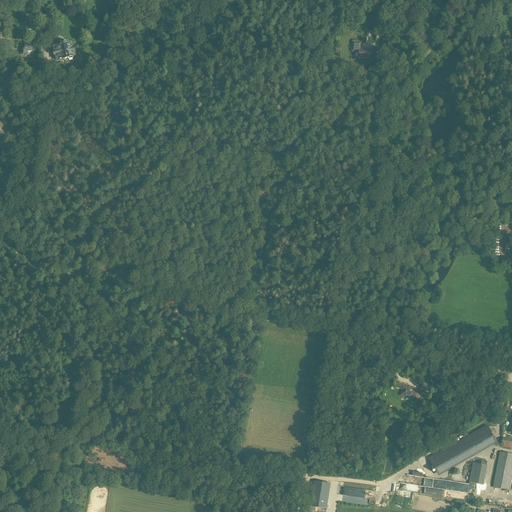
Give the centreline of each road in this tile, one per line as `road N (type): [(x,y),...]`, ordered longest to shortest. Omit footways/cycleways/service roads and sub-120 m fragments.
road 1 (unknown): [(256,309),(272,209),(287,183),(283,159),(259,146),(158,124),(102,163),(84,197),(88,214),(75,261),(82,281)]
road 2 (track): [(332,331),(88,277)]
road 3 (unclassified): [(511,373),(332,331)]
road 4 (track): [(304,471),(332,331)]
